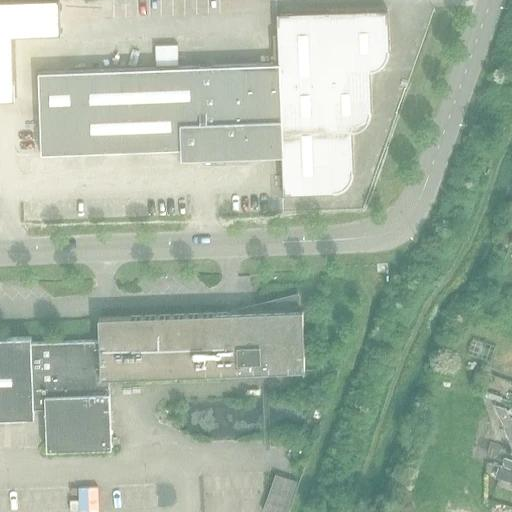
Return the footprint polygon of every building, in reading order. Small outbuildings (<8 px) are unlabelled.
[(13,80),(12,32),(60,31),(58,0),(0,0),(0,96),(14,96),(14,80),(13,80)] [(276,12),(278,62),(38,71),(41,153),(72,152),(143,149),(181,148),(181,157),(282,153),(283,193),(334,192),(339,191),(343,189),(348,185),(351,181),(353,176),(353,171),(352,131),(356,130),(361,128),(366,124),(369,120),(370,115),(371,110),(370,70),(374,69),(379,67),(383,64),(387,59),(388,54),(389,49),(387,9),(327,11),(327,10),(276,12)] [(101,377),(109,376),(304,369),(302,309),(299,309),(299,295),(231,312),(98,317),(99,339),(101,377)] [(99,339),(31,341),(31,335),(0,336),(0,417),(34,416),(34,407),(45,407),(47,449),(112,447),(109,376),(101,377),(99,339)] [(511,425),(511,415),(509,414),(505,405),(492,401),(503,423),(511,425)] [(511,425),(503,423),(511,439),(511,425)]
